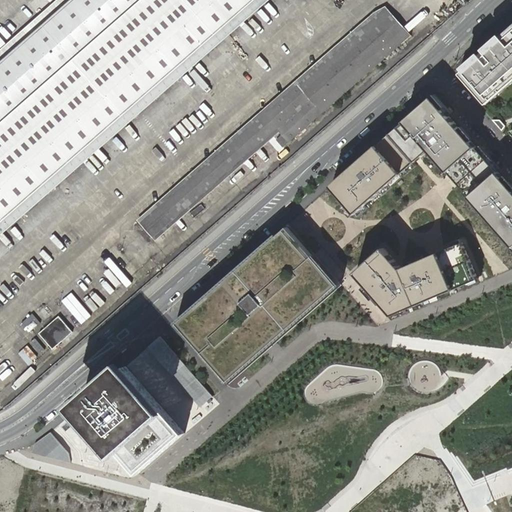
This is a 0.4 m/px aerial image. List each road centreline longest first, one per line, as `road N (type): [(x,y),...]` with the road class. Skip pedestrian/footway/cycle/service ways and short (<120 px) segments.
road 1 (secondary): [(426,65),(180,285),(0,431)]
road 2 (unknown): [(0,154),(176,4)]
road 3 (residential): [(426,65),(511,159)]
